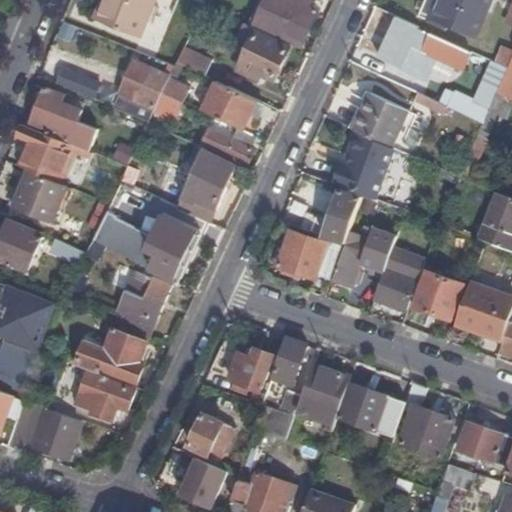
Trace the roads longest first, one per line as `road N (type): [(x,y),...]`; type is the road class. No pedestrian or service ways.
road 1 (residential): [(358,0),(224,287)]
road 2 (residential): [(511,394),(224,287)]
road 3 (residential): [(224,287),(115,508)]
road 4 (residential): [(115,508),(0,470)]
